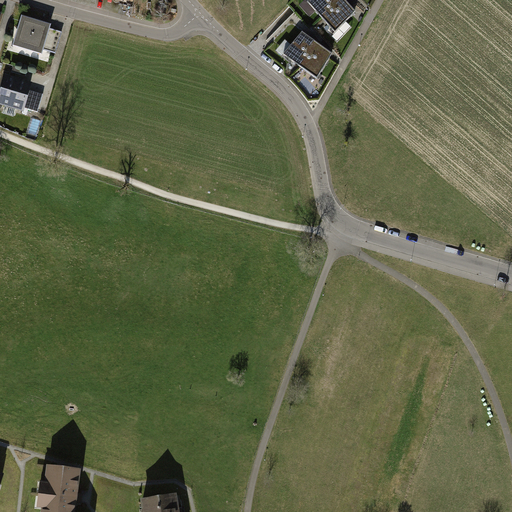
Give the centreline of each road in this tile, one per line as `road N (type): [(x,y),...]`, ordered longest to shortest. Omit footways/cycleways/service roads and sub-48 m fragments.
road 1 (track): [(339,229),(318,234),(210,208),(0,136)]
road 2 (track): [(248,511),(265,438),(339,229)]
road 3 (track): [(339,229),(350,249),(444,306),(472,350),(511,453)]
road 4 (residential): [(339,229),(293,101),(198,12)]
road 5 (residential): [(28,0),(166,34),(198,12)]
road 6 (residential): [(339,229),(511,277)]
